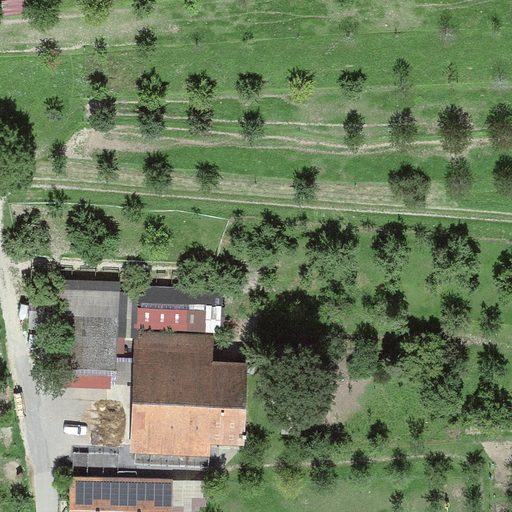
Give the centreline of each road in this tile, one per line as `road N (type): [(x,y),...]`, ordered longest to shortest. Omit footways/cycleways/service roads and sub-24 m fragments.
road 1 (track): [(511,219),(0,177)]
road 2 (track): [(47,511),(0,225)]
